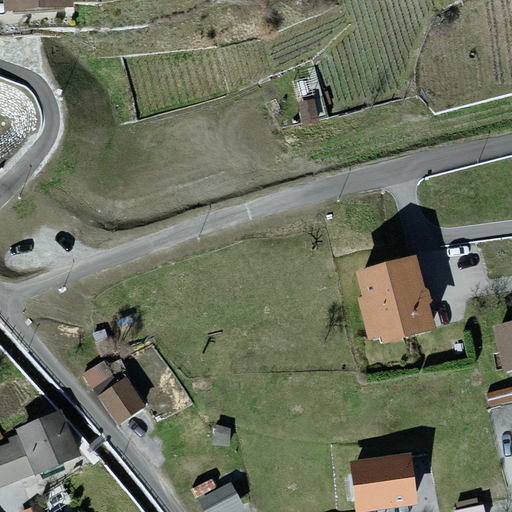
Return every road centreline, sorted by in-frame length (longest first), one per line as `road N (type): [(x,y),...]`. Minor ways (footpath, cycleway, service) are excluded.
road 1 (residential): [(511,141),(239,212),(0,301)]
road 2 (residential): [(174,511),(0,301)]
